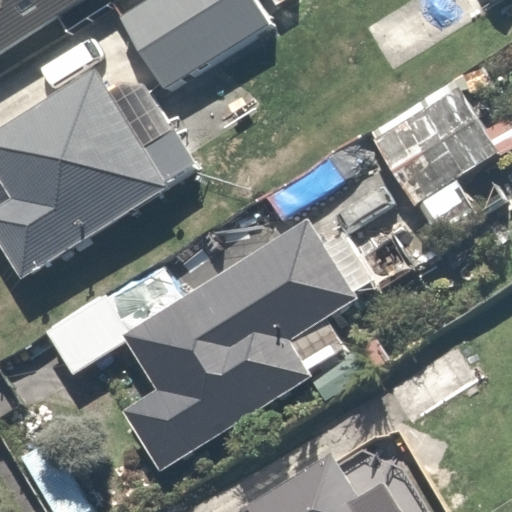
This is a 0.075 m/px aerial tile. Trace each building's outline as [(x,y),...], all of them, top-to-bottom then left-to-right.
[(0,0),(0,77),(118,0),(0,0)] [(272,0),(162,0),(113,36),(173,117),(295,30),(272,0)] [(95,89),(0,149),(0,306),(11,324),(138,244),(203,202),(140,105),(116,120),(95,89)] [(455,108),(365,170),(408,232),(498,171),(455,108)] [(106,440),(144,505),(320,403),(297,364),(379,316),(335,239),(120,363),(150,414),(106,440)] [(112,296),(49,327),(73,376),(136,345),(112,296)] [(341,511),(327,485),(278,511),(405,511),(399,501),(380,511),(341,511)]
